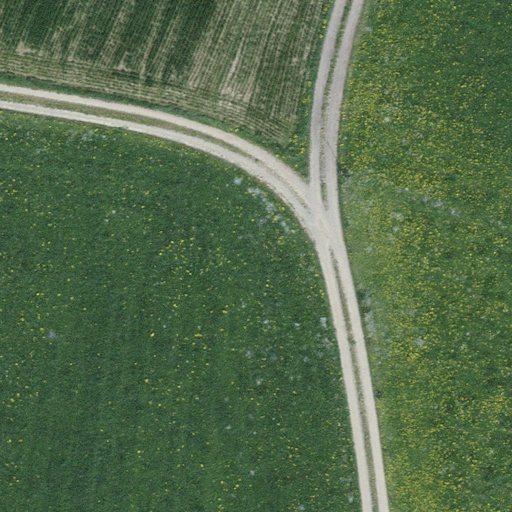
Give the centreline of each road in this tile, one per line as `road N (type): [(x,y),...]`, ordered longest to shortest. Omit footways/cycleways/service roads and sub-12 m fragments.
road 1 (track): [(383,511),(353,301),(297,189),(195,140),(0,106)]
road 2 (track): [(361,0),(343,51),(335,160),(353,301)]
